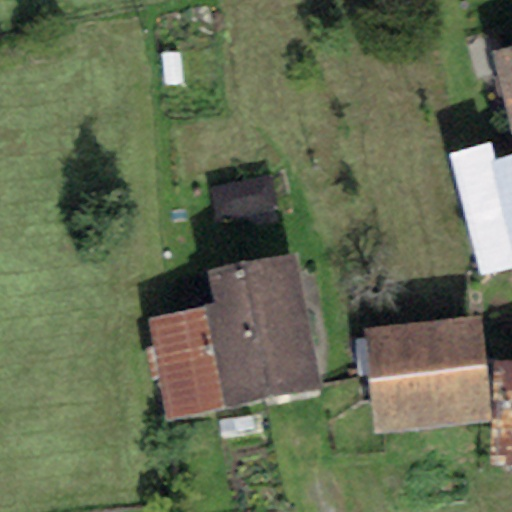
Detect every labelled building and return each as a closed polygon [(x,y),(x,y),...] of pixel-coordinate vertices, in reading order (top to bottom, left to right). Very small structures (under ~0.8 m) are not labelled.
[(511,53),(491,58),(511,140),(511,53)] [(492,151),(449,162),(480,288),(511,280),(511,171),(497,175),(492,151)] [(282,276),(187,294),(193,328),(138,339),(158,442),(308,414),(282,276)] [(481,328),(365,337),(373,438),(490,429),(481,328)] [(511,371),(498,371),(493,472),(511,472),(511,371)]
